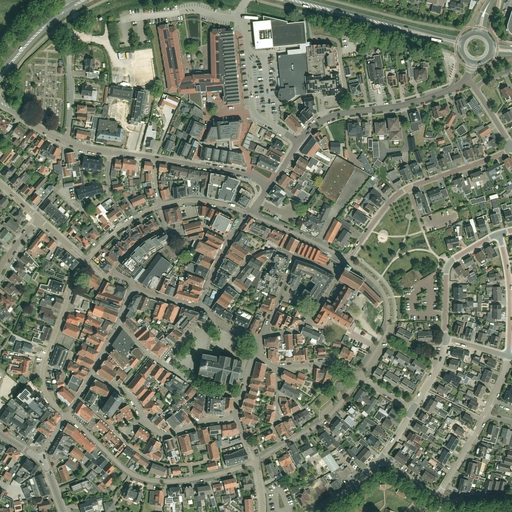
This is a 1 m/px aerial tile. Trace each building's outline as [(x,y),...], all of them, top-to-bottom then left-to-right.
[(411,0),(411,3),(417,4),(416,8),(418,8),(417,9),(420,10),(420,9),(421,5),(422,0),(411,0)] [(441,11),(443,3),(446,3),(446,0),(427,0),(427,3),(433,4),(432,8),(432,13),(441,15),(441,11)] [(470,0),(468,0),(467,0),(461,0),(460,4),(451,2),(449,10),(461,13),(463,3),(469,4),(470,0)] [(258,49),(262,49),(279,47),(301,45),(305,45),(307,44),(305,22),(288,24),(287,22),(264,17),(264,22),(254,23),(253,23),(254,28),(255,28),(256,27),(258,44),(257,44),(257,46),(257,49),(258,49)] [(226,32),(225,30),(221,30),(213,30),(213,34),(211,34),(213,76),(203,76),(203,75),(203,73),(202,73),(202,72),(201,72),(199,72),(198,72),(197,72),(195,73),(194,73),(193,74),(194,76),(194,77),(184,78),(176,31),(175,31),(174,27),(169,28),(168,25),(166,25),(164,26),(160,26),(160,27),(160,29),(159,29),(169,91),(177,90),(177,89),(178,89),(179,95),(180,95),(180,96),(181,97),(182,97),(183,97),(183,96),(184,96),(184,95),(184,94),(189,94),(189,100),(203,109),(202,104),(203,104),(202,99),(201,95),(207,95),(207,97),(212,97),(211,94),(224,93),(225,97),(223,97),(224,103),(228,103),(228,105),(229,105),(232,105),(233,105),(236,104),(236,105),(236,104),(240,104),(233,31),(226,32)] [(336,52),(336,51),(335,50),(334,49),(335,48),(333,46),(332,47),(331,47),(330,46),(329,46),(327,46),(326,46),(317,47),(317,46),(316,46),(313,46),(312,46),(312,42),(308,43),(307,43),(307,48),(307,49),(307,54),(288,56),(279,57),(281,78),(282,87),(282,88),(282,89),(283,92),(283,96),(282,97),(282,99),(282,100),(283,102),(284,102),(285,103),(287,103),(288,102),(295,97),(295,95),(311,93),(314,93),(323,92),(323,95),(327,95),(327,96),(335,96),(335,94),(337,94),(340,94),(342,94),(341,84),(340,84),(338,69),(339,69),(339,68),(339,65),(339,64),(338,64),(337,55),(337,54),(337,53),(336,52)] [(151,58),(149,50),(143,51),(135,52),(136,60),(135,61),(136,68),(135,68),(136,76),(135,76),(136,84),(141,83),(141,86),(148,85),(148,84),(148,82),(152,81),(149,59),(150,58),(151,58)] [(368,60),(369,65),(372,82),(375,81),(376,85),(384,83),(383,78),(385,77),(380,55),(374,56),(374,59),(368,60)] [(94,65),(95,60),(86,59),(86,60),(85,60),(85,64),(86,64),(86,65),(85,64),(84,68),(85,68),(85,72),(92,73),(91,78),(98,79),(99,72),(93,71),(93,69),(94,69),(94,65)] [(419,81),(420,81),(427,80),(426,63),(422,63),(422,70),(415,71),(415,68),(412,68),(412,63),(407,63),(409,78),(416,77),(416,81),(417,81),(417,82),(419,81)] [(395,77),(394,70),(391,70),(391,72),(385,72),(386,79),(390,79),(391,87),(397,86),(395,77)] [(407,75),(406,75),(406,71),(397,73),(398,79),(401,78),(402,85),(408,84),(407,75)] [(353,95),(361,94),(359,84),(364,83),(362,75),(357,76),(358,80),(354,81),(354,82),(349,83),(351,91),(352,91),(353,95)] [(380,84),(369,86),(371,101),(384,99),(383,96),(387,95),(386,86),(381,87),(380,84)] [(88,96),(88,100),(96,101),(97,92),(92,92),(92,88),(87,87),(87,86),(86,85),(85,85),(84,85),(83,85),(82,87),(81,95),(84,96),(88,96)] [(114,98),(131,101),(133,90),(124,89),(124,88),(119,87),(119,88),(110,86),(109,97),(109,100),(113,101),(114,98)] [(508,87),(507,88),(506,87),(502,89),(503,90),(501,90),(505,98),(509,96),(511,100),(511,90),(510,91),(508,87)] [(142,118),(146,94),(144,93),(145,91),(140,90),(140,93),(136,92),(131,119),(129,118),(128,124),(135,125),(135,122),(140,123),(140,118),(142,118)] [(301,113),(301,114),(297,118),(304,125),(308,121),(313,117),(313,116),(317,113),(316,110),(315,104),(314,98),(304,99),(305,106),(307,106),(307,108),(306,109),(305,109),(301,113)] [(460,100),(457,101),(458,105),(457,106),(461,115),(465,114),(463,108),(466,107),(467,110),(471,109),(468,104),(466,105),(464,99),(463,99),(463,98),(459,99),(460,100)] [(471,100),(471,101),(470,101),(471,102),(469,103),(468,103),(477,115),(483,112),(474,99),(473,99),(472,99),(471,100)] [(77,105),(77,113),(86,114),(86,113),(95,113),(95,108),(86,107),(86,106),(77,105)] [(104,105),(104,108),(99,107),(99,109),(103,110),(101,118),(104,119),(104,120),(109,120),(110,117),(107,117),(109,106),(104,105)] [(436,108),(433,108),(436,119),(445,116),(444,115),(450,113),(448,105),(440,107),(440,106),(439,107),(438,106),(436,107),(436,108)] [(194,108),(176,149),(179,150),(177,155),(192,161),(194,157),(197,148),(199,144),(201,140),(206,127),(204,126),(203,112),(195,106),(194,108)] [(189,109),(183,107),(181,110),(180,112),(186,115),(186,113),(187,114),(189,109)] [(419,112),(418,112),(417,112),(415,112),(415,113),(410,114),(413,123),(411,123),(414,131),(419,130),(417,122),(421,121),(419,112)] [(454,118),(456,115),(452,113),(445,125),(449,127),(454,118)] [(285,121),(297,132),(302,127),(291,115),(285,121)] [(95,129),(97,117),(92,116),(91,123),(93,123),(92,130),(87,129),(87,133),(84,132),(83,139),(89,141),(89,140),(93,140),(95,129)] [(0,126),(5,130),(7,128),(10,130),(12,127),(9,124),(10,124),(0,117),(0,126)] [(385,122),(375,123),(376,135),(379,135),(379,137),(384,137),(384,135),(386,134),(390,134),(390,141),(394,140),(394,142),(399,142),(399,140),(402,140),(401,130),(399,130),(399,126),(401,126),(401,122),(399,122),(399,118),(388,119),(389,126),(386,126),(385,122)] [(97,130),(96,138),(96,142),(103,144),(103,143),(107,143),(108,140),(121,142),(123,129),(116,128),(117,123),(99,120),(98,130),(97,130)] [(203,146),(200,160),(232,165),(232,164),(247,167),(243,153),(240,152),(239,148),(235,147),(234,143),(239,142),(239,141),(242,120),(240,120),(238,121),(230,121),(230,123),(223,123),(222,122),(214,123),(215,126),(211,127),(204,142),(204,146),(203,146)] [(358,139),(358,141),(358,143),(362,143),(362,128),(360,128),(359,124),(355,125),(354,125),(353,125),(352,124),(350,124),(349,125),(349,134),(357,134),(357,137),(357,139),(358,139)] [(467,132),(464,127),(463,125),(456,130),(460,137),(467,132)] [(487,126),(485,128),(483,125),(476,129),(476,130),(477,130),(482,138),(489,133),(491,131),(487,126)] [(21,138),(26,132),(18,126),(13,132),(21,138)] [(146,147),(147,148),(146,148),(149,149),(150,148),(152,148),(153,144),(154,144),(155,136),(151,135),(151,131),(152,126),(148,126),(147,129),(146,134),(144,140),(147,140),(146,146),(146,147)] [(75,128),(73,134),(76,135),(76,138),(83,139),(84,132),(79,131),(80,129),(75,128)] [(22,146),(24,144),(26,142),(27,142),(29,140),(31,142),(36,136),(31,132),(26,138),(27,138),(25,140),(24,140),(20,145),(22,146)] [(327,137),(323,139),(321,137),(323,136),(321,133),(319,134),(318,133),(314,136),(318,142),(317,143),(320,147),(325,146),(326,151),(329,150),(327,145),(329,145),(327,137)] [(493,134),(491,136),(489,133),(482,138),(484,143),(486,141),(485,140),(491,136),(493,140),(489,142),(493,148),(499,145),(496,142),(498,141),(493,134)] [(171,152),(174,143),(172,142),(174,137),(169,135),(163,149),(171,152)] [(471,149),(470,149),(469,146),(466,147),(467,151),(464,151),(461,142),(462,142),(461,138),(456,140),(461,153),(463,152),(466,160),(467,159),(467,160),(468,160),(471,159),(471,158),(473,157),(471,149)] [(479,142),(478,139),(477,138),(472,140),(477,156),(483,154),(482,150),(483,149),(481,145),(481,146),(481,144),(480,142),(479,142)] [(17,147),(21,143),(16,139),(13,143),(17,147)] [(33,150),(34,150),(36,146),(39,148),(43,142),(39,139),(36,142),(32,148),(31,149),(33,150)] [(281,150),(284,144),(274,139),(273,142),(275,144),(274,147),(281,150)] [(320,147),(317,143),(313,139),(302,153),(312,158),(318,160),(319,161),(329,167),(336,156),(330,154),(329,150),(326,151),(325,146),(320,147)] [(333,154),(337,154),(340,154),(340,143),(335,143),(335,145),(331,145),(331,151),(333,151),(333,154)] [(43,155),(44,154),(48,156),(49,153),(52,147),(46,144),(45,146),(44,146),(40,154),(43,155)] [(258,146),(254,152),(260,154),(261,154),(266,156),(266,157),(280,164),(286,153),(285,153),(271,146),(269,151),(258,145),(258,146)] [(58,153),(59,150),(53,147),(50,154),(48,158),(55,161),(59,154),(58,153)] [(457,148),(457,147),(454,148),(455,149),(454,149),(455,151),(454,152),(455,157),(453,157),(455,164),(462,161),(460,155),(457,148)] [(5,156),(10,160),(14,154),(9,150),(5,156)] [(445,154),(444,154),(441,155),(443,159),(439,160),(442,168),(443,168),(444,168),(446,168),(446,166),(447,166),(446,163),(446,162),(448,162),(446,159),(450,157),(449,153),(448,150),(444,152),(445,154)] [(81,176),(80,172),(79,167),(79,163),(76,163),(76,162),(74,153),(69,154),(72,167),(72,169),(72,172),(75,171),(76,175),(76,177),(81,176)] [(272,167),(275,162),(270,159),(269,159),(261,156),(253,153),(252,156),(256,157),(260,158),(257,166),(270,170),(271,167),(272,167)] [(14,163),(20,157),(17,154),(11,160),(14,163)] [(66,154),(67,164),(65,164),(66,168),(63,168),(64,177),(70,176),(68,170),(72,169),(72,167),(69,154),(66,154)] [(10,160),(5,156),(1,161),(5,165),(10,160)] [(23,163),(23,164),(27,166),(32,159),(28,156),(23,163)] [(346,161),(337,156),(316,192),(335,203),(336,203),(356,167),(346,162),(346,161)] [(300,158),(297,164),(306,170),(305,169),(307,166),(310,168),(313,165),(315,167),(319,161),(318,160),(312,158),(309,163),(300,158)] [(436,170),(436,169),(435,165),(438,164),(436,158),(430,160),(431,161),(431,163),(432,166),(427,167),(429,172),(436,170)] [(100,172),(100,170),(101,171),(103,160),(99,159),(99,161),(96,161),(94,173),(96,173),(97,172),(100,172)] [(365,169),(364,172),(372,176),(374,173),(367,159),(365,160),(363,164),(365,169)] [(378,159),(374,164),(379,168),(383,163),(378,159)] [(122,161),(116,160),(115,167),(112,166),(111,176),(111,177),(115,177),(116,170),(120,171),(122,161)] [(130,165),(130,161),(123,160),(122,169),(121,171),(127,172),(126,175),(129,176),(129,170),(128,170),(129,165),(130,165)] [(151,181),(151,174),(151,171),(153,164),(145,162),(144,170),(149,170),(148,174),(146,174),(146,182),(151,182),(151,181)] [(271,167),(270,170),(275,172),(280,165),(275,162),(272,167),(271,167)] [(412,173),(414,172),(416,177),(423,174),(421,169),(419,170),(417,163),(410,165),(412,173)] [(499,173),(498,171),(502,169),(499,163),(493,166),(500,179),(500,180),(502,179),(501,176),(499,173)] [(294,170),(298,173),(298,174),(300,175),(300,174),(303,175),(301,178),(301,179),(305,181),(307,182),(308,182),(309,180),(309,179),(307,178),(308,175),(304,173),(306,170),(297,164),(298,165),(294,170)] [(405,169),(400,171),(403,178),(404,177),(406,182),(407,181),(407,182),(411,180),(411,179),(412,179),(410,176),(412,175),(408,164),(403,166),(405,169)] [(164,180),(165,174),(165,172),(166,172),(167,166),(159,165),(158,171),(163,172),(162,177),(161,177),(161,180),(164,180)] [(500,179),(493,166),(487,170),(488,171),(490,175),(488,176),(490,181),(493,179),(492,177),(495,176),(496,178),(497,180),(500,179)] [(178,178),(180,169),(171,167),(170,173),(169,175),(165,174),(164,180),(172,181),(173,177),(177,177),(177,178),(178,178)] [(9,176),(10,177),(16,170),(13,168),(10,171),(7,169),(1,175),(7,179),(9,176)] [(180,169),(178,178),(179,178),(183,179),(182,181),(185,181),(186,176),(186,177),(188,170),(180,169)] [(198,181),(198,172),(189,170),(187,181),(196,182),(196,184),(198,184),(198,181)] [(393,182),(396,186),(402,183),(399,178),(395,170),(391,172),(393,175),(390,177),(393,182)] [(476,173),(479,181),(480,184),(483,183),(490,181),(488,176),(487,175),(484,176),(482,171),(476,173)] [(19,184),(21,181),(24,184),(30,177),(25,172),(23,175),(23,176),(19,179),(16,176),(10,182),(15,187),(18,183),(19,184)] [(198,172),(198,181),(201,182),(200,189),(201,189),(200,193),(206,194),(207,183),(206,182),(207,173),(198,172)] [(231,201),(234,196),(235,193),(236,191),(235,190),(239,183),(239,181),(223,176),(212,174),(209,173),(209,183),(211,184),(210,185),(208,184),(207,183),(206,194),(205,198),(231,203),(231,201)] [(298,183),(295,189),(299,191),(300,191),(303,186),(302,186),(303,184),(305,181),(301,179),(301,178),(299,177),(300,177),(297,176),(293,173),(292,173),(289,178),(285,174),(281,180),(284,182),(285,180),(289,183),(288,183),(289,184),(289,185),(290,186),(290,185),(291,186),(294,182),(294,181),(295,180),(299,183),(298,183)] [(470,175),(471,178),(472,180),(469,181),(471,188),(477,185),(476,182),(479,181),(476,173),(470,175)] [(41,186),(41,187),(47,180),(43,177),(33,188),(31,186),(29,189),(25,186),(20,192),(25,196),(28,193),(28,194),(33,188),(37,191),(38,190),(41,186)] [(465,195),(472,193),(467,179),(464,180),(463,178),(454,181),(455,186),(458,184),(460,188),(463,187),(464,191),(463,191),(465,195)] [(284,182),(281,180),(278,183),(285,189),(290,192),(291,191),(287,187),(289,185),(289,184),(288,183),(289,183),(285,180),(284,182)] [(173,181),(169,181),(170,189),(173,189),(174,199),(180,198),(179,187),(178,187),(178,188),(176,188),(175,186),(173,186),(173,181)] [(182,187),(179,187),(180,198),(186,197),(185,188),(188,188),(188,187),(187,181),(184,181),(184,185),(182,185),(182,187)] [(94,183),(97,194),(100,194),(100,195),(104,194),(101,184),(97,185),(96,182),(94,183)] [(153,192),(152,187),(151,182),(148,183),(149,187),(145,188),(148,200),(155,199),(153,192)] [(93,195),(97,194),(94,183),(91,183),(92,186),(88,187),(91,198),(94,197),(93,195)] [(160,191),(162,200),(169,199),(168,195),(170,195),(168,188),(164,190),(162,184),(159,185),(160,191)] [(385,184),(382,188),(380,186),(378,188),(382,192),(386,196),(392,190),(385,184)] [(91,198),(88,187),(85,188),(84,185),(82,186),(85,198),(88,197),(89,198),(91,198)] [(82,199),(85,198),(82,186),(79,187),(80,189),(76,191),(79,201),(82,200),(82,199)] [(273,189),(269,195),(275,199),(272,203),(278,207),(281,203),(286,197),(284,196),(286,194),(276,186),(275,186),(274,188),(273,189)] [(231,201),(244,209),(245,207),(250,200),(251,200),(253,197),(252,196),(248,193),(245,191),(241,189),(237,195),(235,194),(234,196),(231,201)] [(382,201),(379,199),(382,196),(373,189),(370,193),(370,192),(365,198),(370,202),(371,200),(377,206),(379,204),(381,204),(382,202),(382,201)] [(439,189),(428,193),(431,200),(442,196),(442,195),(443,195),(445,198),(448,197),(446,189),(440,191),(439,189)] [(40,199),(43,195),(41,194),(42,193),(38,190),(37,191),(34,194),(35,195),(30,200),(34,204),(36,202),(37,203),(40,199)] [(119,191),(118,192),(120,195),(122,194),(124,198),(127,197),(125,192),(123,190),(119,191)] [(423,205),(424,208),(425,213),(431,211),(426,198),(425,194),(422,195),(421,192),(415,194),(417,200),(416,200),(418,207),(423,205)] [(135,196),(136,195),(135,193),(133,194),(134,196),(132,197),(133,200),(130,201),(133,207),(139,205),(135,196)] [(135,196),(139,205),(145,202),(142,196),(139,197),(137,195),(136,195),(135,196)] [(0,211),(1,212),(4,209),(6,206),(6,205),(8,202),(3,198),(0,201),(0,211)] [(40,209),(45,214),(45,213),(53,205),(48,200),(40,209)] [(120,205),(121,208),(124,213),(131,209),(128,204),(127,204),(125,201),(123,202),(124,203),(120,205)] [(112,212),(117,219),(122,215),(117,209),(112,202),(109,204),(114,211),(112,212)] [(308,214),(307,213),(305,217),(303,217),(302,220),(303,221),(302,224),(309,227),(308,229),(313,231),(314,229),(321,232),(325,222),(331,207),(325,204),(320,215),(321,216),(320,219),(312,216),(312,215),(308,213),(308,214)] [(368,204),(364,209),(364,210),(371,215),(375,209),(368,204)] [(511,216),(511,214),(511,213),(511,204),(506,206),(507,209),(503,210),(507,222),(508,222),(508,223),(511,222),(511,216)] [(50,218),(58,210),(53,205),(45,213),(45,214),(50,218)] [(100,210),(98,208),(97,207),(92,209),(98,216),(102,212),(100,210)] [(179,207),(165,211),(168,225),(183,221),(179,207)] [(197,210),(199,217),(200,217),(200,216),(206,216),(208,208),(206,208),(206,207),(200,207),(200,210),(197,210)] [(111,223),(117,219),(112,212),(109,214),(107,212),(103,208),(100,210),(102,212),(106,217),(105,216),(106,215),(107,216),(111,223)] [(216,217),(213,215),(215,211),(210,208),(209,209),(208,208),(206,216),(211,219),(210,221),(208,224),(211,225),(216,217)] [(490,215),(494,226),(500,224),(498,216),(501,215),(499,208),(493,210),(494,214),(490,215)] [(23,222),(26,218),(18,211),(18,212),(15,209),(13,211),(15,213),(13,216),(17,220),(20,223),(22,221),(23,222)] [(58,210),(50,218),(56,223),(63,214),(58,210)] [(357,211),(356,213),(352,218),(356,221),(355,223),(359,226),(361,222),(364,224),(365,222),(366,222),(368,219),(361,215),(362,213),(361,212),(358,210),(357,211)] [(210,228),(226,236),(234,220),(218,212),(216,217),(211,225),(210,228)] [(63,214),(56,223),(60,227),(68,218),(63,214)] [(477,218),(481,231),(487,229),(485,222),(488,221),(486,215),(483,216),(483,217),(477,218)] [(337,221),(341,224),(345,226),(347,222),(340,217),(337,221)] [(101,226),(104,231),(110,227),(106,222),(102,218),(99,220),(103,225),(101,226)] [(248,231),(252,223),(254,220),(250,218),(247,223),(245,222),(240,229),(241,230),(248,232),(248,231)] [(14,232),(19,227),(10,219),(6,225),(4,223),(2,225),(5,228),(7,226),(14,232)] [(153,219),(149,222),(154,230),(159,228),(158,227),(160,225),(157,219),(154,221),(153,219)] [(341,224),(337,221),(335,219),(324,240),(332,244),(339,230),(339,229),(341,224)] [(465,225),(468,238),(475,236),(472,228),(475,227),(475,228),(473,219),(470,220),(471,224),(465,225)] [(462,226),(462,221),(454,226),(456,238),(447,240),(448,249),(456,248),(456,247),(460,246),(459,241),(462,239),(461,236),(462,226)] [(150,233),(155,230),(154,230),(149,222),(143,226),(144,227),(147,233),(149,232),(150,233)] [(201,222),(184,226),(184,228),(186,235),(203,230),(202,228),(202,226),(201,222)] [(262,227),(252,223),(248,231),(258,236),(262,227)] [(136,231),(134,233),(138,239),(140,238),(141,239),(148,234),(147,233),(144,227),(143,226),(142,224),(135,228),(136,231)] [(350,230),(345,226),(341,224),(339,229),(339,230),(343,232),(337,241),(347,247),(350,243),(347,241),(351,235),(348,233),(350,230)] [(68,229),(63,233),(66,236),(71,232),(75,228),(72,225),(68,229)] [(99,236),(94,230),(95,229),(91,225),(85,231),(87,233),(85,231),(82,233),(84,236),(87,239),(90,242),(93,239),(94,240),(99,236)] [(266,240),(271,230),(263,226),(262,227),(258,236),(266,240)] [(0,238),(0,239),(1,238),(6,243),(12,236),(5,229),(1,233),(0,232),(0,238)] [(287,240),(289,237),(284,235),(275,230),(273,231),(272,234),(271,233),(272,231),(271,230),(266,240),(282,248),(286,240),(287,240)] [(46,247),(52,240),(51,240),(51,241),(46,236),(46,235),(41,231),(38,234),(38,235),(38,236),(40,237),(39,239),(42,241),(42,240),(48,244),(46,247)] [(160,279),(165,272),(165,271),(170,264),(171,264),(159,255),(158,255),(157,253),(162,250),(163,249),(164,249),(169,242),(168,239),(169,238),(166,232),(157,237),(156,236),(146,242),(145,241),(130,256),(131,256),(129,258),(129,257),(128,258),(122,264),(121,265),(122,265),(126,269),(125,269),(127,270),(128,272),(129,272),(133,276),(133,275),(134,276),(132,278),(133,278),(134,276),(136,278),(138,279),(136,281),(137,281),(138,279),(139,280),(138,281),(147,287),(148,285),(150,287),(149,287),(155,290),(161,279),(160,279)] [(218,236),(208,232),(206,236),(208,237),(206,243),(211,245),(220,249),(222,244),(223,244),(224,240),(218,236)] [(133,233),(133,234),(131,236),(129,234),(126,238),(133,245),(135,244),(134,243),(137,241),(136,240),(137,239),(138,239),(134,233),(133,233)] [(218,249),(201,242),(203,238),(204,233),(190,236),(190,239),(193,240),(198,243),(195,250),(214,259),(218,249)] [(247,241),(245,240),(247,236),(243,234),(241,233),(235,243),(242,247),(242,248),(245,250),(251,254),(255,251),(254,248),(251,250),(247,247),(247,246),(245,244),(246,243),(247,241)] [(90,245),(83,238),(81,240),(76,235),(74,238),(85,249),(90,245)] [(171,249),(176,242),(176,241),(177,236),(173,235),(173,241),(168,247),(171,249)] [(32,243),(33,243),(37,247),(42,241),(39,239),(40,237),(38,236),(36,237),(38,238),(36,240),(35,239),(32,243)] [(124,243),(122,244),(127,249),(128,248),(129,248),(131,246),(132,247),(133,245),(126,238),(122,241),(124,243)] [(289,243),(288,242),(287,245),(288,246),(286,250),(294,254),(299,242),(291,238),(289,243)] [(52,240),(46,247),(51,251),(56,244),(52,240)] [(116,250),(113,252),(118,257),(120,255),(122,256),(128,250),(127,249),(122,244),(119,242),(113,248),(116,250)] [(322,264),(323,262),(324,260),(326,256),(320,253),(321,252),(300,242),(296,253),(316,262),(316,261),(322,264)] [(45,255),(46,253),(44,251),(41,249),(41,250),(37,247),(33,243),(28,249),(29,249),(27,252),(34,257),(40,251),(45,255)] [(244,259),(248,254),(234,243),(230,249),(234,253),(244,259)] [(495,256),(493,257),(492,254),(494,253),(491,246),(485,249),(489,256),(491,258),(489,259),(491,263),(497,260),(495,256)] [(107,254),(106,255),(106,256),(107,257),(105,258),(113,265),(113,266),(118,261),(110,254),(111,253),(105,248),(102,250),(107,254)] [(63,251),(58,249),(54,257),(59,260),(59,259),(61,260),(60,260),(61,261),(72,270),(75,267),(75,266),(78,263),(78,264),(78,263),(71,258),(69,256),(67,254),(66,253),(66,254),(65,256),(62,254),(63,251)] [(239,266),(242,262),(244,260),(239,256),(234,253),(229,250),(226,257),(239,266)] [(275,254),(276,252),(274,251),(270,251),(266,251),(263,253),(266,257),(268,260),(272,262),(275,254)] [(482,261),(486,259),(482,251),(476,255),(478,258),(477,258),(480,263),(481,266),(484,264),(482,261)] [(266,257),(263,253),(263,252),(253,257),(265,264),(268,260),(266,257)] [(210,270),(215,261),(200,254),(199,257),(197,256),(194,262),(196,263),(196,264),(200,266),(201,265),(210,270)] [(272,262),(276,264),(274,269),(271,268),(269,274),(262,271),(258,286),(261,287),(262,289),(265,288),(266,288),(274,291),(279,278),(274,276),(277,270),(284,272),(289,259),(275,254),(272,262)] [(21,258),(20,260),(26,265),(28,263),(31,266),(33,264),(37,268),(39,266),(30,257),(31,257),(29,255),(28,257),(27,256),(26,257),(24,255),(23,257),(22,256),(21,258)] [(261,271),(265,264),(253,257),(249,264),(261,271)] [(474,263),(471,257),(464,262),(467,267),(471,265),(473,268),(476,267),(474,263)] [(233,263),(232,262),(228,260),(225,258),(222,262),(224,263),(221,268),(224,270),(232,275),(239,267),(233,263)] [(108,271),(113,266),(107,260),(103,264),(101,263),(98,266),(100,268),(108,275),(110,272),(108,271)] [(314,266),(296,261),(291,274),(292,274),(302,278),(301,278),(302,278),(311,281),(315,284),(309,293),(305,290),(302,295),(316,304),(335,277),(314,266)] [(49,266),(44,262),(40,267),(45,271),(49,266)] [(187,270),(192,271),(200,275),(206,278),(209,270),(191,263),(188,266),(187,270)] [(26,274),(25,274),(23,272),(24,271),(25,269),(19,264),(15,269),(19,273),(17,275),(23,279),(25,277),(26,274)] [(168,274),(174,267),(171,264),(170,264),(165,271),(165,272),(168,274)] [(260,271),(254,269),(248,265),(237,279),(243,283),(249,287),(260,271)] [(321,312),(314,323),(322,326),(328,316),(349,329),(354,320),(345,315),(359,291),(376,307),(382,301),(364,283),(365,280),(350,271),(351,268),(348,266),(338,282),(345,286),(334,304),(328,300),(321,312)] [(465,272),(464,270),(461,266),(455,269),(459,276),(462,274),(465,278),(466,277),(470,284),(473,282),(473,281),(469,274),(467,271),(465,272)] [(230,279),(232,276),(220,268),(218,272),(230,279)] [(262,271),(261,271),(260,271),(249,287),(248,288),(257,290),(258,286),(262,271)] [(165,294),(173,297),(177,285),(175,284),(177,278),(173,277),(175,274),(172,272),(169,275),(172,277),(169,284),(165,294)] [(401,287),(401,286),(404,285),(406,289),(408,288),(419,282),(419,281),(414,272),(403,279),(398,281),(398,282),(401,287)] [(469,274),(473,281),(477,279),(473,272),(469,274)] [(157,291),(164,294),(167,289),(171,278),(171,277),(164,273),(162,280),(157,291)] [(221,289),(229,279),(219,273),(213,284),(221,289)] [(493,275),(491,275),(491,273),(489,273),(489,275),(488,275),(490,283),(487,283),(487,285),(496,284),(497,284),(497,280),(500,280),(499,273),(493,274),(493,275)] [(20,277),(20,279),(19,279),(20,278),(17,276),(16,277),(13,274),(9,279),(15,285),(17,282),(20,284),(22,281),(23,280),(20,277)] [(302,278),(292,274),(288,285),(292,287),(294,287),(295,285),(297,286),(299,280),(301,280),(302,278),(301,278),(302,278)] [(94,291),(95,292),(100,283),(97,281),(99,279),(92,275),(87,283),(94,287),(93,290),(92,290),(94,291)] [(178,280),(179,280),(184,282),(185,282),(202,289),(202,288),(203,289),(204,285),(203,285),(204,284),(205,284),(206,282),(205,281),(205,280),(196,277),(195,277),(189,275),(187,278),(186,278),(180,276),(178,280)] [(237,279),(233,283),(246,292),(248,288),(249,287),(243,283),(237,279)] [(185,282),(184,282),(179,280),(179,281),(179,282),(174,297),(198,303),(200,296),(202,289),(192,286),(190,291),(188,290),(187,292),(182,290),(185,282)] [(61,291),(63,285),(53,281),(51,286),(40,285),(39,289),(53,294),(55,290),(61,292),(61,291)] [(110,284),(104,282),(99,292),(105,294),(105,293),(122,299),(125,289),(116,286),(116,287),(109,285),(110,284)] [(4,288),(4,289),(10,294),(12,296),(14,294),(15,294),(16,293),(17,294),(19,292),(20,290),(18,289),(17,290),(9,283),(7,285),(6,285),(5,285),(4,287),(4,288)] [(493,295),(501,294),(500,287),(494,287),(494,285),(496,284),(487,285),(486,285),(486,291),(487,291),(487,295),(490,295),(493,295)] [(229,288),(225,292),(237,300),(240,295),(235,291),(229,288)] [(110,296),(105,294),(99,292),(95,299),(108,303),(120,307),(122,299),(110,296)] [(225,292),(222,296),(234,304),(237,300),(225,292)] [(8,305),(9,306),(11,307),(16,302),(7,295),(3,298),(1,296),(1,297),(0,296),(0,303),(3,307),(5,308),(6,308),(7,308),(9,306),(8,305)] [(46,295),(45,300),(52,302),(52,301),(62,304),(63,299),(56,297),(55,298),(46,295)] [(134,312),(141,297),(140,296),(136,296),(133,297),(127,309),(129,310),(126,316),(130,319),(130,318),(131,317),(134,312)] [(234,304),(222,296),(219,299),(216,303),(225,308),(228,310),(230,311),(231,310),(234,304)] [(262,306),(272,310),(276,298),(269,296),(267,303),(263,302),(262,306)] [(144,312),(149,299),(141,297),(136,309),(144,312)] [(118,313),(120,307),(96,299),(94,303),(118,313)] [(44,302),(43,304),(47,305),(60,310),(62,304),(52,301),(52,302),(45,300),(44,302)] [(147,308),(152,310),(155,301),(150,300),(147,308)] [(158,328),(161,321),(168,305),(158,302),(153,317),(154,318),(150,324),(158,328)] [(473,303),(467,302),(467,305),(461,305),(461,304),(455,304),(454,307),(453,307),(453,313),(458,313),(458,312),(461,312),(461,308),(467,308),(467,306),(473,306),(473,303)] [(228,310),(225,308),(216,303),(214,306),(211,310),(213,311),(214,312),(218,315),(225,319),(225,318),(230,322),(233,316),(238,306),(236,305),(233,311),(231,310),(230,311),(228,310)] [(175,317),(179,308),(169,304),(163,319),(172,323),(175,317)] [(101,317),(104,308),(96,305),(93,312),(89,311),(88,313),(93,315),(95,316),(98,317),(101,317)] [(41,321),(52,324),(55,316),(47,314),(48,310),(47,310),(41,308),(39,313),(42,314),(42,315),(43,316),(41,321)] [(104,308),(101,317),(114,322),(118,313),(115,312),(104,308)] [(199,314),(181,308),(179,315),(183,316),(174,326),(177,329),(183,335),(194,323),(193,322),(195,321),(195,320),(197,321),(204,323),(207,314),(204,313),(200,312),(199,314)] [(288,326),(288,327),(295,327),(301,321),(297,319),(299,314),(305,316),(308,313),(302,310),(296,308),(293,316),(288,326)] [(0,318),(2,316),(6,319),(9,314),(5,311),(4,313),(2,311),(0,309),(0,318)] [(253,316),(242,311),(239,309),(237,314),(236,314),(233,322),(247,328),(251,320),(253,316)] [(285,315),(281,313),(282,311),(278,310),(278,312),(272,326),(278,329),(279,327),(285,315)] [(501,320),(501,313),(493,312),(488,312),(487,317),(486,320),(491,322),(494,323),(494,319),(501,320)] [(78,322),(82,323),(85,316),(77,313),(76,317),(69,315),(66,322),(77,326),(78,322)] [(93,316),(93,315),(88,313),(87,316),(88,317),(85,322),(99,329),(108,334),(113,325),(104,320),(93,316)] [(259,321),(262,316),(257,314),(255,319),(248,331),(253,334),(257,326),(260,327),(262,322),(259,321)] [(145,322),(149,325),(151,320),(146,317),(144,315),(142,320),(144,321),(143,321),(145,322)] [(288,326),(293,316),(291,315),(289,317),(285,315),(279,327),(283,329),(285,325),(288,326)] [(137,322),(135,324),(134,325),(125,317),(123,322),(124,324),(133,335),(140,328),(142,326),(143,325),(145,323),(140,319),(137,322)] [(478,333),(480,326),(481,321),(482,319),(478,318),(478,320),(477,320),(475,327),(472,326),(472,325),(473,325),(473,323),(468,321),(466,328),(467,329),(465,336),(471,338),(473,333),(477,335),(478,333)] [(142,329),(134,336),(139,341),(151,351),(158,357),(160,357),(164,352),(167,348),(169,350),(171,347),(172,346),(163,338),(162,337),(163,336),(161,334),(156,338),(155,337),(159,332),(151,327),(152,327),(149,325),(145,322),(145,323),(143,325),(142,326),(140,328),(142,329)] [(461,332),(464,324),(457,322),(456,325),(456,326),(455,326),(454,328),(455,329),(453,333),(459,335),(460,332),(461,332)] [(76,339),(80,329),(66,323),(62,333),(76,339)] [(486,334),(487,335),(490,336),(491,330),(492,330),(494,326),(490,325),(488,330),(485,329),(485,330),(482,329),(483,327),(480,326),(478,333),(477,335),(479,336),(478,340),(484,342),(486,334)] [(402,338),(406,331),(400,328),(400,327),(399,326),(397,330),(398,331),(396,335),(402,338)] [(491,330),(490,336),(492,336),(490,344),(497,346),(498,342),(499,342),(500,338),(501,333),(498,332),(497,337),(493,336),(495,331),(497,327),(494,326),(492,330),(491,330)] [(51,336),(53,330),(47,328),(46,327),(46,329),(43,328),(42,332),(41,333),(43,333),(51,336)] [(171,329),(170,329),(168,327),(167,330),(171,332),(169,335),(177,341),(182,336),(171,329)] [(84,328),(82,331),(92,336),(103,342),(107,335),(96,328),(95,328),(92,333),(90,332),(90,331),(84,328)] [(310,330),(305,328),(304,328),(301,334),(317,340),(316,343),(321,345),(325,336),(310,330)] [(40,340),(44,341),(48,343),(51,336),(43,333),(41,333),(42,332),(34,329),(33,332),(38,334),(38,333),(39,333),(42,335),(40,340)] [(139,361),(134,356),(129,361),(125,357),(128,354),(126,353),(129,350),(128,350),(132,347),(134,343),(122,330),(112,346),(114,349),(108,354),(124,371),(130,366),(133,369),(139,361)] [(413,338),(414,334),(416,331),(413,330),(412,333),(413,333),(412,334),(406,331),(402,338),(408,341),(411,337),(413,338)] [(425,332),(426,340),(427,340),(432,340),(432,334),(434,334),(434,330),(433,330),(432,330),(432,332),(425,332)] [(426,340),(425,332),(418,333),(418,331),(416,331),(416,336),(418,335),(419,341),(424,341),(426,340)] [(103,343),(89,336),(89,335),(82,332),(81,334),(87,338),(84,344),(98,351),(103,343)] [(163,338),(173,346),(176,342),(166,333),(163,336),(162,337),(163,338)] [(341,340),(366,350),(367,347),(359,343),(360,341),(344,334),(341,340)] [(286,353),(286,357),(286,361),(294,360),(293,349),(293,346),(292,340),(292,335),(289,335),(285,335),(285,343),(282,344),(282,345),(282,349),(286,349),(286,353)] [(292,340),(293,346),(297,346),(298,346),(298,344),(302,344),(302,337),(301,337),(300,335),(295,335),(295,340),(292,340)] [(281,345),(282,345),(282,344),(281,336),(265,339),(266,348),(277,347),(277,348),(282,348),(281,345)] [(62,346),(68,349),(73,340),(67,337),(62,346)] [(13,352),(18,353),(19,350),(25,352),(30,353),(32,346),(24,343),(24,344),(19,343),(18,349),(15,348),(13,352)] [(88,347),(82,344),(77,354),(84,357),(84,356),(94,361),(98,353),(88,348),(88,347)] [(66,360),(69,351),(61,348),(56,346),(49,365),(50,365),(54,367),(54,368),(56,369),(56,368),(61,370),(62,370),(64,363),(66,360)] [(345,358),(344,358),(350,361),(354,354),(355,354),(358,349),(353,346),(350,351),(348,350),(345,358)] [(314,348),(315,355),(319,354),(319,357),(326,356),(325,348),(324,348),(323,347),(314,348)] [(348,350),(349,350),(344,347),(340,355),(345,358),(348,350)] [(297,349),(294,349),(295,360),(295,361),(305,360),(304,350),(299,351),(298,348),(297,349)] [(134,356),(139,361),(144,355),(138,349),(135,349),(131,352),(131,353),(134,356)] [(273,356),(269,356),(269,361),(272,361),(272,362),(278,363),(278,360),(278,357),(280,357),(280,354),(281,354),(281,355),(285,355),(285,357),(286,357),(286,353),(286,349),(282,349),(277,349),(277,352),(273,352),(273,356)] [(391,361),(394,357),(392,356),(394,353),(388,349),(383,356),(390,360),(391,361)] [(457,351),(453,350),(453,352),(452,356),(461,359),(462,355),(469,356),(470,352),(457,349),(457,351)] [(400,363),(404,356),(399,353),(395,358),(394,357),(391,361),(393,362),(394,360),(400,363)] [(230,358),(229,357),(229,359),(220,357),(219,356),(218,356),(219,357),(219,358),(212,357),(211,357),(210,356),(203,355),(202,354),(201,355),(202,355),(201,361),(200,361),(200,362),(199,365),(199,368),(198,368),(198,369),(199,370),(198,375),(197,375),(197,376),(198,375),(209,378),(214,379),(214,380),(213,381),(213,382),(214,380),(224,383),(223,384),(224,384),(225,383),(230,384),(231,385),(232,385),(231,384),(231,383),(235,384),(236,378),(237,379),(237,380),(238,380),(237,379),(241,377),(242,377),(241,376),(242,372),(243,372),(243,371),(242,371),(240,368),(241,362),(242,362),(241,361),(241,362),(236,361),(236,359),(235,359),(235,360),(230,359),(230,358)] [(90,369),(94,363),(76,355),(73,362),(90,369)] [(477,356),(475,355),(472,361),(479,364),(481,358),(477,356)] [(112,370),(117,365),(108,356),(103,363),(112,370)] [(408,367),(410,364),(409,363),(410,360),(404,356),(400,363),(406,367),(406,366),(408,367)] [(20,366),(30,368),(31,361),(23,360),(23,359),(14,357),(13,361),(18,362),(21,363),(20,366)] [(486,365),(494,368),(495,368),(496,368),(496,366),(496,365),(496,363),(493,361),(494,360),(486,357),(485,360),(488,361),(486,365)] [(416,370),(421,363),(415,359),(412,365),(410,364),(408,367),(408,368),(406,370),(408,371),(410,369),(410,368),(411,367),(416,370)] [(460,362),(456,361),(452,359),(451,361),(450,361),(449,367),(452,368),(452,369),(456,370),(457,367),(462,368),(463,363),(460,362)] [(145,379),(156,365),(150,360),(139,374),(145,379)] [(77,372),(80,366),(70,362),(67,369),(74,372),(73,373),(72,373),(71,373),(70,375),(83,381),(86,375),(77,372)] [(263,380),(264,373),(266,366),(256,363),(252,378),(262,381),(263,380)] [(421,363),(416,370),(422,374),(421,376),(423,377),(425,373),(423,372),(427,367),(421,363)] [(96,373),(110,382),(116,374),(111,371),(102,364),(96,373)] [(486,370),(486,369),(487,368),(487,367),(480,364),(479,367),(483,368),(482,370),(484,371),(482,375),(490,378),(493,372),(486,370)] [(149,382),(160,367),(157,365),(148,378),(145,380),(143,385),(145,387),(149,382)] [(21,373),(29,374),(30,368),(20,366),(20,369),(12,368),(11,373),(21,374),(21,373)] [(77,372),(86,375),(89,370),(80,366),(77,372)] [(160,367),(149,382),(151,383),(152,381),(154,382),(163,369),(160,367)] [(117,382),(121,384),(127,376),(119,368),(116,372),(121,377),(117,382)] [(320,369),(314,369),(313,381),(319,382),(319,381),(321,381),(321,382),(326,384),(330,377),(331,375),(332,370),(324,368),(324,371),(320,370),(320,369)] [(384,374),(386,371),(385,370),(383,372),(377,368),(373,375),(379,379),(382,373),(384,374)] [(164,370),(157,380),(163,384),(171,374),(164,370)] [(291,387),(296,390),(297,386),(294,385),(295,382),(302,384),(304,379),(306,379),(307,377),(305,377),(305,376),(299,373),(297,377),(284,371),(283,373),(282,372),(281,374),(282,374),(280,378),(286,381),(286,382),(292,385),(291,387)] [(390,382),(394,375),(388,371),(388,372),(386,371),(384,374),(385,375),(384,378),(390,382)] [(463,379),(457,376),(451,372),(449,374),(448,376),(445,375),(443,379),(449,383),(451,380),(455,382),(453,384),(456,386),(461,378),(462,379),(463,379)] [(62,382),(62,373),(53,373),(53,378),(56,378),(56,382),(62,382)] [(83,381),(70,375),(67,373),(66,375),(69,377),(67,380),(68,381),(67,384),(68,384),(67,386),(69,389),(76,393),(77,393),(77,392),(83,381)] [(266,383),(274,384),(274,374),(265,373),(265,374),(264,373),(263,380),(266,381),(266,383)] [(490,378),(482,375),(479,373),(478,377),(479,377),(478,380),(481,381),(488,384),(490,378)] [(188,386),(188,385),(171,374),(164,384),(167,385),(165,388),(169,391),(174,394),(176,392),(181,395),(187,386),(188,386)] [(139,400),(149,390),(145,387),(143,385),(142,384),(145,380),(138,375),(127,388),(135,394),(134,395),(139,400)] [(400,381),(403,378),(401,377),(400,378),(394,375),(390,382),(395,386),(399,380),(400,381)] [(406,389),(411,382),(405,378),(404,379),(403,378),(400,381),(402,382),(400,385),(406,389)] [(250,379),(248,387),(255,389),(254,389),(250,388),(248,394),(256,396),(258,390),(256,390),(257,389),(258,390),(259,386),(264,388),(266,388),(266,387),(266,386),(265,386),(266,383),(260,381),(260,382),(250,379)] [(94,380),(92,382),(93,383),(90,389),(105,397),(106,396),(110,388),(95,380),(95,381),(94,380)] [(61,401),(68,392),(63,387),(64,386),(63,382),(57,384),(58,388),(60,390),(56,394),(58,398),(61,401)] [(292,385),(286,382),(285,382),(281,389),(281,390),(280,392),(295,400),(299,392),(296,390),(291,387),(292,385)] [(411,382),(406,389),(412,393),(415,387),(417,388),(419,385),(418,383),(416,385),(411,382)] [(275,386),(274,384),(266,383),(266,386),(266,387),(266,388),(264,388),(262,394),(273,397),(274,390),(273,390),(274,389),(275,389),(275,386)] [(476,389),(484,393),(486,387),(480,384),(476,383),(475,385),(477,386),(476,389)] [(28,384),(13,400),(22,408),(24,406),(27,409),(25,411),(29,414),(31,412),(38,418),(47,408),(49,405),(48,405),(42,400),(43,399),(38,396),(35,394),(30,389),(32,387),(28,384)] [(451,388),(452,389),(453,387),(448,384),(447,386),(446,387),(445,388),(439,385),(438,387),(437,387),(435,389),(436,390),(436,391),(442,394),(443,394),(446,395),(448,391),(449,392),(451,388)] [(176,412),(177,413),(178,412),(180,409),(181,408),(184,405),(181,407),(178,406),(186,395),(188,397),(185,400),(187,402),(196,392),(189,386),(184,393),(180,398),(179,397),(177,398),(171,405),(172,405),(170,408),(176,412)] [(149,390),(139,400),(143,407),(155,393),(150,388),(149,390)] [(481,398),(484,393),(476,389),(474,393),(468,390),(466,395),(473,398),(474,397),(475,396),(481,398)] [(98,409),(91,405),(97,395),(90,390),(84,401),(91,405),(90,408),(96,413),(98,409)] [(366,404),(368,405),(371,401),(369,400),(369,399),(365,397),(367,394),(361,390),(354,399),(361,403),(362,401),(366,403),(366,404)] [(68,392),(61,401),(60,402),(67,408),(74,397),(68,392)] [(109,398),(107,401),(102,409),(103,413),(108,416),(108,418),(106,420),(112,425),(114,421),(110,418),(123,399),(118,396),(113,392),(109,398)] [(188,403),(194,407),(202,412),(204,399),(196,392),(188,403)] [(254,402),(256,397),(245,394),(243,402),(254,405),(257,406),(258,403),(254,402)] [(464,398),(467,399),(466,402),(465,402),(463,405),(468,407),(471,409),(472,408),(475,410),(478,404),(476,403),(477,402),(478,400),(473,398),(466,395),(464,398)] [(144,409),(148,411),(155,403),(153,402),(155,398),(153,397),(151,400),(144,409)] [(208,397),(207,414),(223,415),(225,398),(208,397)] [(368,405),(364,411),(369,414),(378,400),(373,397),(371,401),(368,405)] [(428,404),(438,411),(442,413),(447,416),(448,413),(442,410),(443,408),(441,407),(443,405),(439,403),(441,399),(436,397),(435,399),(434,401),(431,399),(430,401),(429,401),(428,401),(428,402),(428,403),(428,404)] [(224,410),(231,410),(233,399),(226,398),(224,410)] [(279,398),(279,404),(284,416),(291,414),(286,402),(286,399),(279,398)] [(47,408),(38,418),(37,420),(32,419),(11,400),(10,401),(0,413),(0,415),(2,417),(0,419),(0,421),(6,425),(7,424),(12,427),(11,427),(14,429),(15,429),(19,432),(18,433),(25,438),(27,435),(31,438),(36,430),(37,430),(42,423),(42,424),(55,411),(54,411),(50,405),(49,405),(47,408)] [(287,401),(291,413),(300,409),(294,403),(292,404),(290,400),(287,401)] [(94,426),(100,419),(94,414),(80,403),(75,412),(87,422),(88,421),(90,423),(87,427),(91,430),(94,426)] [(156,411),(159,413),(160,414),(162,411),(158,408),(160,406),(155,403),(148,411),(153,415),(156,411)] [(194,407),(188,403),(187,404),(188,405),(187,407),(184,405),(181,408),(180,409),(184,412),(185,413),(187,415),(188,415),(192,418),(193,419),(195,417),(198,419),(201,412),(194,407)] [(251,414),(253,406),(243,403),(241,409),(244,410),(243,411),(251,414)] [(352,404),(345,412),(349,416),(348,417),(345,421),(352,427),(356,423),(353,421),(354,420),(353,418),(359,411),(352,404)] [(428,404),(428,405),(427,404),(425,408),(425,410),(431,413),(432,411),(436,414),(438,411),(428,404)] [(451,410),(460,414),(462,411),(463,410),(453,405),(451,410)] [(116,420),(131,411),(127,406),(120,411),(121,413),(116,416),(118,419),(116,420)] [(378,411),(387,417),(388,415),(395,419),(399,414),(396,412),(396,411),(388,406),(386,409),(387,409),(385,411),(380,408),(380,409),(378,411)] [(173,417),(177,413),(176,412),(170,408),(169,407),(162,413),(167,420),(166,420),(173,430),(180,424),(173,417)] [(185,413),(184,412),(180,409),(178,412),(177,413),(173,417),(180,424),(181,426),(186,422),(187,424),(190,422),(190,423),(193,421),(188,415),(187,415),(185,413)] [(272,424),(275,412),(266,410),(265,415),(267,415),(265,422),(272,424)] [(298,423),(301,421),(302,422),(305,420),(304,417),(309,414),(306,410),(301,413),(294,417),(298,423)] [(48,437),(61,417),(55,411),(42,424),(42,423),(37,430),(48,437)] [(131,411),(116,420),(118,423),(119,423),(123,420),(122,418),(124,417),(125,419),(127,421),(134,416),(131,411)] [(156,415),(159,413),(156,411),(153,415),(148,420),(152,423),(158,417),(156,415)] [(386,419),(387,417),(378,411),(374,418),(380,422),(381,420),(384,422),(382,425),(389,429),(392,424),(389,422),(390,421),(386,419)] [(250,421),(256,425),(257,425),(260,421),(260,419),(253,415),(252,417),(243,413),(240,419),(248,424),(250,421)] [(432,423),(430,422),(427,420),(428,417),(427,416),(423,413),(419,419),(424,422),(427,424),(426,425),(426,426),(429,428),(434,431),(435,428),(431,425),(432,423)] [(465,414),(464,414),(464,413),(462,416),(461,415),(460,415),(458,414),(455,419),(464,424),(466,422),(469,423),(470,423),(471,422),(471,421),(470,420),(472,418),(465,414)] [(159,429),(161,427),(166,432),(170,428),(165,422),(159,417),(153,423),(159,429)] [(375,428),(373,432),(383,439),(386,434),(383,432),(384,431),(380,429),(381,427),(366,418),(364,421),(375,428)] [(100,433),(103,436),(110,428),(100,419),(94,426),(98,430),(99,429),(101,431),(100,433)] [(290,437),(292,435),(289,429),(297,425),(295,422),(293,424),(290,419),(283,423),(287,430),(286,430),(290,437)] [(343,424),(340,421),(338,420),(333,425),(334,426),(338,430),(341,432),(343,429),(344,431),(347,428),(348,429),(350,427),(346,423),(344,425),(343,424)] [(235,423),(230,424),(234,435),(239,434),(235,423)] [(286,432),(282,423),(275,427),(279,436),(283,434),(284,436),(282,437),(284,441),(290,438),(287,432),(286,432)] [(420,433),(420,432),(425,435),(429,428),(426,426),(423,425),(422,427),(416,423),(416,424),(415,424),(414,424),(413,426),(413,427),(414,428),(413,429),(420,433)] [(89,452),(89,453),(95,447),(75,428),(67,424),(63,431),(71,436),(71,435),(89,452)] [(495,432),(496,427),(496,426),(495,426),(495,425),(492,424),(491,425),(490,425),(488,434),(491,435),(489,443),(495,444),(498,433),(497,432),(495,432)] [(210,437),(214,437),(214,434),(220,434),(219,426),(209,427),(210,437)] [(341,432),(338,430),(334,426),(330,430),(337,436),(341,432)] [(200,439),(209,437),(208,427),(198,429),(200,439)] [(464,431),(458,427),(456,430),(454,429),(453,431),(455,432),(455,433),(461,437),(464,431)] [(140,439),(145,431),(140,428),(135,435),(140,439)] [(508,445),(509,445),(511,435),(510,434),(508,434),(509,431),(509,430),(503,428),(501,438),(504,438),(502,443),(508,445)] [(262,434),(265,441),(271,438),(273,442),(276,441),(274,436),(271,430),(262,434)] [(364,433),(370,437),(367,442),(371,445),(376,449),(380,443),(377,440),(378,438),(373,435),(366,430),(364,433)] [(108,442),(114,436),(109,431),(103,437),(108,442)] [(145,431),(140,439),(145,442),(150,435),(145,431)] [(68,436),(61,432),(57,439),(67,444),(71,446),(73,442),(68,440),(70,437),(68,436)] [(197,432),(189,434),(190,442),(198,441),(197,432)] [(412,442),(414,439),(418,442),(420,439),(421,439),(422,437),(421,437),(416,434),(415,435),(411,432),(410,433),(409,432),(406,437),(407,438),(407,439),(410,441),(412,442)] [(341,446),(338,443),(332,436),(330,437),(328,435),(327,436),(324,433),(319,437),(325,444),(325,445),(325,444),(327,446),(330,443),(331,444),(332,444),(334,446),(337,449),(341,446)] [(182,453),(192,450),(190,445),(190,442),(188,434),(178,437),(181,450),(182,453)] [(450,435),(449,434),(446,440),(449,441),(456,446),(459,440),(453,437),(453,436),(450,435)] [(42,446),(42,445),(43,445),(44,444),(44,443),(46,439),(40,435),(36,440),(37,441),(34,444),(37,446),(39,444),(42,446)] [(114,436),(108,442),(113,447),(119,441),(114,436)] [(216,448),(215,441),(210,442),(209,437),(200,439),(201,445),(207,444),(210,461),(219,458),(218,448),(216,448)] [(68,450),(71,446),(67,444),(57,439),(53,447),(62,452),(64,448),(68,450)] [(145,450),(144,450),(142,453),(152,459),(153,458),(158,461),(161,456),(156,453),(160,445),(150,439),(145,450)] [(173,439),(164,441),(169,457),(169,460),(172,459),(174,458),(174,459),(175,462),(178,461),(176,455),(176,456),(174,449),(176,449),(173,439)] [(360,448),(358,450),(361,453),(368,459),(371,455),(370,455),(372,453),(366,448),(369,445),(361,439),(358,442),(362,445),(360,448)] [(453,451),(456,446),(449,441),(447,445),(445,443),(443,446),(447,448),(447,447),(453,451)] [(114,448),(119,453),(125,446),(120,442),(114,448)] [(190,444),(193,452),(199,450),(197,442),(190,444)] [(414,447),(415,447),(417,449),(421,451),(422,452),(424,449),(420,446),(416,443),(415,444),(414,445),(414,447)] [(297,452),(298,451),(294,444),(289,447),(291,451),(289,452),(296,466),(300,463),(299,461),(302,459),(297,452)] [(311,457),(312,456),(318,453),(314,448),(313,448),(312,449),(309,444),(301,449),(305,457),(309,454),(311,457)] [(477,451),(486,454),(488,449),(491,450),(493,445),(486,444),(486,446),(485,448),(479,446),(478,449),(477,449),(477,451)] [(64,459),(67,461),(65,464),(74,471),(78,466),(69,459),(65,456),(62,453),(62,452),(53,447),(49,455),(49,456),(50,457),(51,457),(52,456),(54,458),(54,459),(56,460),(57,459),(58,460),(60,457),(64,459)] [(75,447),(72,450),(82,458),(84,455),(75,447)] [(131,458),(134,453),(126,447),(123,452),(131,458)] [(11,457),(15,450),(12,448),(12,449),(10,448),(9,450),(7,449),(5,453),(6,454),(1,463),(4,465),(10,456),(11,457)] [(368,459),(361,453),(358,450),(357,449),(354,454),(349,448),(345,452),(351,459),(355,455),(357,457),(357,458),(363,463),(364,461),(365,462),(368,459)] [(440,455),(448,460),(451,454),(445,450),(442,448),(440,451),(442,452),(440,455)] [(239,451),(243,462),(248,460),(244,449),(239,451)] [(421,451),(417,449),(415,453),(412,458),(413,459),(412,462),(411,462),(407,468),(412,471),(419,461),(416,459),(418,456),(420,453),(421,451)] [(15,450),(11,457),(13,458),(8,466),(11,468),(16,460),(18,461),(20,458),(18,457),(20,454),(19,453),(15,450)] [(82,458),(72,450),(69,454),(79,462),(82,458)] [(320,455),(322,459),(330,453),(328,450),(320,455)] [(399,462),(404,455),(401,453),(402,451),(400,450),(398,452),(394,458),(399,462)] [(243,462),(239,451),(234,453),(238,464),(243,462)] [(485,459),(486,454),(477,451),(476,453),(477,454),(476,457),(482,458),(482,460),(481,463),(482,463),(487,464),(489,460),(485,459)] [(89,453),(89,452),(86,456),(87,457),(86,457),(91,461),(90,462),(86,467),(89,470),(93,465),(95,466),(97,464),(98,466),(95,470),(98,473),(109,461),(101,454),(99,457),(94,452),(91,455),(89,453)] [(136,463),(140,457),(135,453),(131,459),(136,463)] [(238,464),(234,453),(232,454),(230,454),(232,465),(235,465),(238,464)] [(342,465),(339,467),(330,453),(322,459),(332,472),(334,471),(341,481),(352,472),(347,467),(345,469),(342,465)] [(224,456),(226,467),(232,465),(230,454),(224,456)] [(278,459),(281,465),(281,466),(284,465),(288,474),(295,470),(291,462),(288,454),(283,456),(283,457),(278,459)] [(404,455),(399,462),(404,465),(408,459),(410,456),(408,455),(406,456),(404,455)] [(439,458),(437,457),(435,459),(438,461),(445,465),(448,460),(440,455),(439,458)] [(146,467),(149,463),(141,457),(137,462),(142,466),(143,465),(146,467)] [(511,459),(507,458),(505,457),(503,464),(510,466),(511,466),(511,464),(511,459)] [(426,466),(429,462),(425,459),(422,463),(419,461),(412,471),(418,475),(421,469),(422,470),(423,470),(426,466)] [(28,471),(27,471),(33,463),(32,463),(27,460),(20,469),(26,473),(28,471)] [(468,468),(480,472),(480,469),(482,463),(481,463),(477,461),(476,463),(476,464),(470,463),(469,464),(468,464),(467,467),(468,468)] [(32,463),(33,463),(27,471),(28,471),(33,475),(38,467),(33,463),(32,463)] [(208,471),(217,469),(215,463),(206,465),(208,471)] [(275,467),(274,468),(273,463),(266,466),(270,474),(274,472),(276,476),(275,477),(277,480),(283,477),(282,475),(281,474),(280,471),(278,472),(277,469),(276,467),(275,467)] [(444,467),(438,463),(435,468),(441,471),(442,469),(444,467)] [(503,464),(500,463),(498,471),(505,473),(505,471),(509,472),(510,466),(503,464)] [(114,468),(112,466),(112,465),(110,464),(109,464),(103,470),(105,471),(101,475),(106,479),(103,483),(107,487),(113,480),(109,477),(109,475),(114,468)] [(156,474),(159,467),(152,464),(149,472),(156,474)] [(74,475),(69,477),(68,475),(65,465),(57,468),(59,471),(63,483),(75,478),(74,475)] [(421,477),(426,481),(433,471),(426,466),(423,470),(425,471),(421,477)] [(170,475),(170,469),(166,469),(165,469),(159,467),(156,474),(163,477),(164,473),(166,474),(166,476),(170,476),(170,475)] [(472,477),(472,479),(473,479),(479,481),(480,477),(478,477),(480,472),(468,468),(467,474),(473,476),(472,477)] [(438,475),(436,474),(437,472),(434,470),(433,471),(426,481),(432,484),(436,478),(438,475)] [(9,481),(12,475),(6,471),(3,477),(5,478),(9,481)] [(92,481),(93,482),(98,475),(92,471),(87,476),(92,481)] [(334,471),(332,472),(329,474),(334,482),(330,484),(335,491),(342,486),(340,484),(343,483),(341,481),(334,471)] [(491,489),(493,482),(493,481),(494,476),(495,473),(491,473),(489,481),(486,480),(484,489),(486,489),(491,491),(491,489)] [(43,474),(32,478),(34,485),(45,481),(43,474)] [(97,487),(92,482),(92,481),(87,476),(79,479),(81,483),(71,487),(73,492),(82,488),(83,489),(85,488),(89,492),(93,487),(100,493),(102,491),(97,487)] [(251,481),(250,481),(249,476),(241,477),(242,480),(243,480),(243,482),(244,489),(250,488),(250,486),(252,486),(251,481)] [(473,479),(472,479),(468,478),(468,479),(467,480),(461,479),(460,485),(471,488),(472,485),(473,479)] [(228,488),(229,494),(232,493),(229,480),(223,481),(225,488),(228,488)] [(36,491),(47,487),(45,481),(34,485),(36,491)] [(500,482),(499,482),(493,481),(493,482),(491,489),(497,491),(498,489),(500,482)] [(500,482),(498,489),(504,491),(505,488),(506,482),(500,481),(499,482),(500,482)] [(102,491),(105,494),(108,491),(100,484),(97,487),(102,491)] [(126,487),(123,495),(123,498),(126,499),(128,497),(133,499),(134,502),(137,503),(139,501),(142,493),(141,490),(138,489),(136,491),(131,489),(131,486),(128,485),(126,487)] [(469,496),(470,491),(471,488),(460,485),(458,490),(464,492),(464,494),(463,495),(469,496)] [(192,486),(183,487),(184,494),(182,494),(183,502),(183,506),(187,506),(187,498),(193,497),(192,486)] [(203,487),(204,495),(207,494),(207,498),(210,498),(212,507),(216,506),(215,501),(212,502),(210,497),(210,494),(209,486),(203,487)] [(39,497),(49,493),(47,487),(36,491),(39,497)] [(176,503),(176,502),(175,488),(170,489),(170,490),(168,491),(168,495),(168,497),(168,498),(165,498),(165,504),(176,503)] [(399,489),(396,494),(405,499),(408,495),(399,489)] [(156,491),(155,498),(154,503),(158,503),(158,505),(163,506),(164,496),(162,496),(163,491),(160,491),(159,490),(157,490),(157,491),(156,491)] [(296,496),(297,498),(296,499),(298,502),(299,501),(301,506),(303,506),(304,506),(306,505),(306,504),(307,503),(307,502),(309,500),(307,496),(305,491),(299,494),(296,496)] [(13,509),(13,506),(14,506),(13,503),(13,501),(4,496),(2,498),(9,502),(10,509),(13,509)] [(243,506),(253,506),(253,502),(252,502),(252,500),(251,500),(251,497),(244,498),(244,503),(243,503),(243,506)] [(95,498),(90,499),(85,501),(85,504),(79,506),(80,511),(87,511),(93,510),(92,507),(98,505),(95,498)] [(50,505),(49,504),(48,501),(43,502),(43,501),(42,499),(33,501),(35,507),(38,506),(39,511),(41,511),(40,511),(44,511),(46,511),(46,510),(50,509),(50,508),(50,507),(50,505)] [(105,511),(106,511),(112,511),(110,502),(104,503),(105,511)]
